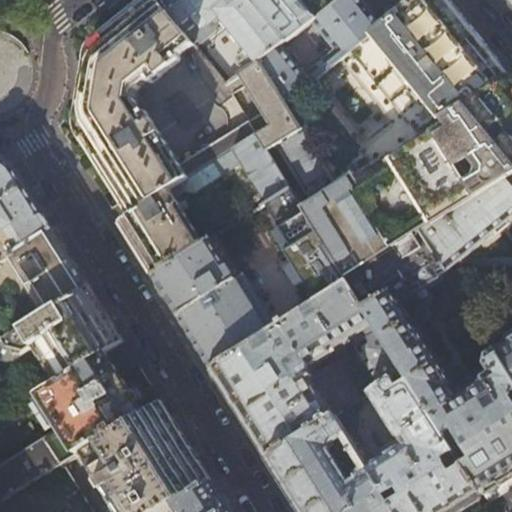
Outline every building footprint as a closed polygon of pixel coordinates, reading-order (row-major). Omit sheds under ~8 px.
[(193,44),(177,23),(157,0),(147,0),(117,24),(95,42),(93,45),(91,49),(87,60),(77,117),(77,121),(77,129),(78,132),(80,136),(81,139),(101,171),(123,206),(130,217),(171,191),(181,185),(189,180),(180,165),(146,111),(143,111),(138,102),(137,99),(138,93),(139,91),(140,88),(147,81),(149,84),(180,60),(179,56),(193,44)] [(157,0),(177,23),(188,14),(201,29),(217,15),(257,64),(260,62),(280,46),(287,40),(253,0),(157,0)] [(253,0),(287,40),(288,41),(312,22),(316,19),(300,0),(253,0)] [(382,27),(359,0),(340,0),(337,3),(316,19),(312,22),(336,52),(305,77),(280,46),(260,62),(287,105),(350,53),(382,27)] [(446,0),(414,0),(382,27),(350,53),(418,135),(510,78),(484,46),(446,0)] [(287,105),(260,62),(257,64),(239,76),(262,114),(180,165),(189,180),(258,136),(291,190),(302,208),(337,186),(287,105)] [(511,80),(510,78),(418,135),(337,186),(302,208),(317,232),(347,280),(415,238),(422,234),(511,176),(511,80)] [(258,136),(189,180),(181,185),(185,192),(195,195),(243,164),(267,205),(291,190),(258,136)] [(0,261),(9,257),(54,231),(30,194),(15,170),(8,163),(0,159),(0,261)] [(511,176),(422,234),(429,245),(446,272),(511,217),(511,176)] [(302,208),(291,190),(267,205),(205,244),(153,276),(168,299),(179,318),(238,281),(220,253),(268,223),(285,251),(317,232),(302,208)] [(179,204),(171,191),(130,217),(120,224),(137,250),(153,276),(205,244),(184,212),(191,208),(186,200),(179,204)] [(74,262),(54,231),(9,257),(46,315),(90,288),(74,262)] [(347,280),(317,232),(285,251),(318,303),(349,283),(347,280)] [(421,249),(415,238),(347,280),(349,283),(353,290),(365,283),(376,301),(365,309),(375,324),(379,331),(405,372),(445,436),(454,431),(471,460),(463,465),(463,466),(482,496),(511,476),(511,396),(509,391),(511,389),(511,376),(497,352),(496,351),(487,355),(484,364),(488,372),(493,373),(484,378),(485,381),(469,390),(468,391),(467,392),(466,393),(467,395),(459,400),(451,387),(453,385),(453,382),(424,334),(421,333),(419,334),(394,293),(407,284),(413,293),(426,284),(431,286),(442,279),(442,274),(446,272),(429,245),(421,249)] [(244,277),(238,281),(179,318),(195,343),(212,370),(277,329),(244,277)] [(365,309),(353,290),(349,283),(318,303),(325,313),(311,323),(304,312),(277,329),(212,370),(226,393),(250,430),(268,459),(300,439),(290,423),(298,419),(307,434),(333,417),(308,377),(310,375),(311,373),(311,371),(311,370),(311,368),(311,367),(309,365),(375,324),(365,309)] [(108,317),(90,288),(46,315),(5,340),(0,337),(0,357),(2,358),(12,357),(22,354),(38,344),(60,382),(106,354),(124,343),(108,317)] [(405,372),(379,331),(356,345),(355,349),(380,388),(405,372)] [(511,339),(510,341),(511,343),(497,352),(511,376),(511,339)] [(124,383),(106,354),(60,382),(39,395),(61,430),(0,468),(0,503),(62,464),(80,453),(143,413),(124,383)] [(445,436),(405,372),(380,388),(370,394),(397,438),(400,439),(404,445),(368,468),(370,472),(395,511),(455,511),(482,496),(463,466),(451,473),(444,461),(455,454),(445,436)] [(162,402),(143,413),(80,453),(115,511),(163,511),(212,482),(185,438),(162,402)] [(335,416),(333,417),(307,434),(300,439),(268,459),(301,511),(395,511),(370,472),(351,483),(329,448),(348,436),(335,416)] [(91,511),(62,464),(0,503),(0,511),(91,511)] [(231,511),(212,482),(163,511),(231,511)]
